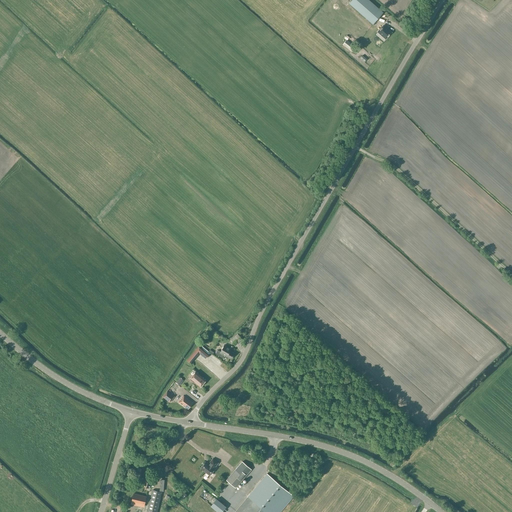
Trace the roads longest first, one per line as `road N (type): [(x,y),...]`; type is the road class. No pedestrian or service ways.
road 1 (unclassified): [(186,423),(242,358),(262,309),(442,0)]
road 2 (tertiary): [(440,511),(349,455),(186,423)]
road 3 (tertiary): [(130,412),(63,382),(0,334)]
